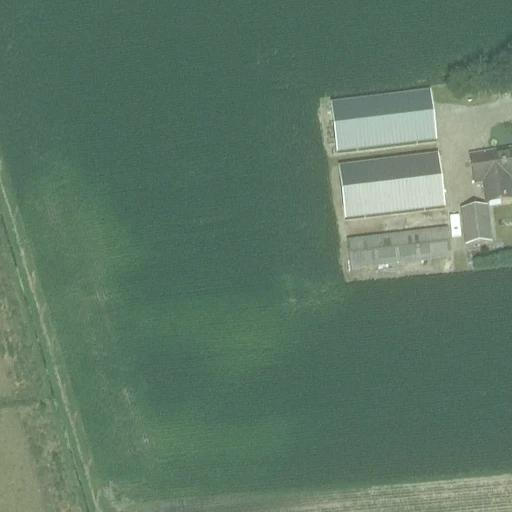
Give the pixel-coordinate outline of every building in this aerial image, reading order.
[(436,143),(431,105),(430,96),(430,93),(330,106),(330,107),(332,129),(336,155),(436,143)] [(511,198),(509,179),(511,178),(511,149),(470,157),(475,186),(483,184),(486,204),(511,200),(511,198)] [(337,172),(344,225),(444,212),(437,159),(337,172)] [(465,248),(492,245),(487,208),(460,211),(465,248)] [(351,272),(451,259),(447,230),(347,241),(351,272)]
